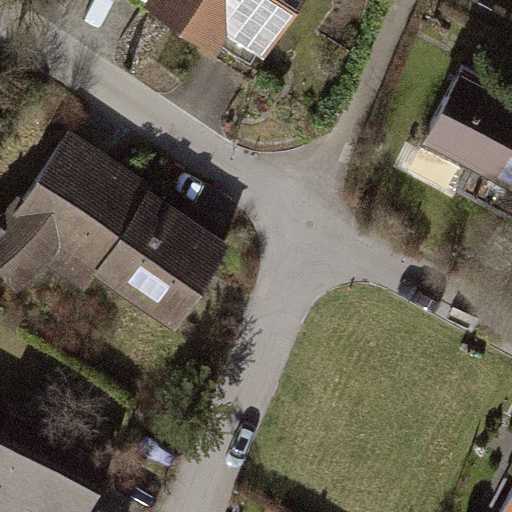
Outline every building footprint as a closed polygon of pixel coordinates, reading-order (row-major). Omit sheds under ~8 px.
[(204,0),(158,0),(192,20),(204,0)] [(313,0),(204,0),(192,20),(272,68),(313,0)] [(511,93),(464,68),(425,141),(511,187),(511,93)] [(233,245),(61,135),(2,226),(174,336),(233,245)] [(78,511),(94,487),(0,428),(0,511),(78,511)] [(511,511),(511,469),(486,511),(511,511)]
